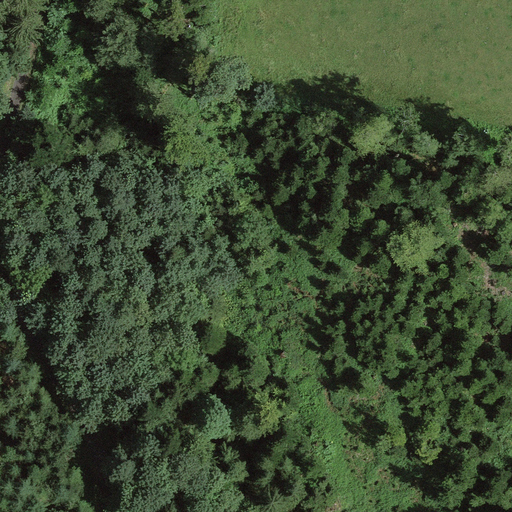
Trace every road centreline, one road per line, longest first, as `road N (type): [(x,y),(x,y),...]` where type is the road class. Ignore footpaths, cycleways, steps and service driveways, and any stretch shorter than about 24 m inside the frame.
road 1 (track): [(107,511),(95,445),(0,267)]
road 2 (track): [(0,139),(34,0)]
